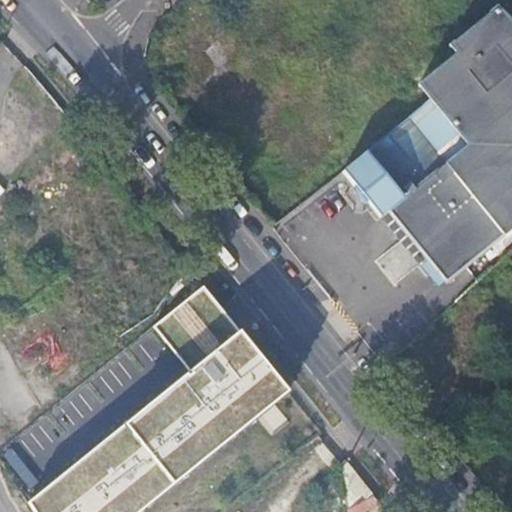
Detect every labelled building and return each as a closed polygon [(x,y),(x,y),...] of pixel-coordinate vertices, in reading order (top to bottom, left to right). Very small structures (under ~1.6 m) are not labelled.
[(432,101),(344,172),(382,216),(389,211),(447,283),(449,281),(511,226),(511,22),(498,8),(451,48),(458,54),(422,87),(432,101)] [(121,191),(45,128),(33,142),(78,179),(49,214),(81,240),(121,191)] [(95,269),(122,298),(155,269),(128,240),(95,269)] [(224,311),(203,285),(153,326),(173,351),(189,371),(25,502),(31,511),(138,511),(291,390),(224,311)] [(37,484),(11,444),(0,451),(0,456),(26,492),(37,484)]
